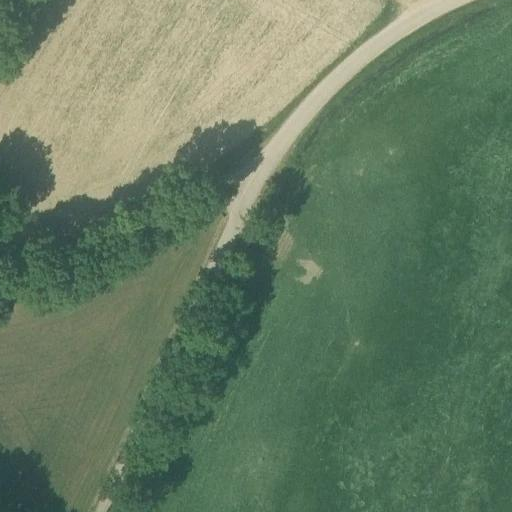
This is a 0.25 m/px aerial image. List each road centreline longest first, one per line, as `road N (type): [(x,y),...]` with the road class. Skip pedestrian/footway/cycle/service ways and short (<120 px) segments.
road 1 (unclassified): [(103,511),(244,204),(279,147)]
road 2 (unclassified): [(0,277),(13,278),(223,181),(279,147)]
road 3 (unclassified): [(279,147),(374,50),(449,0)]
